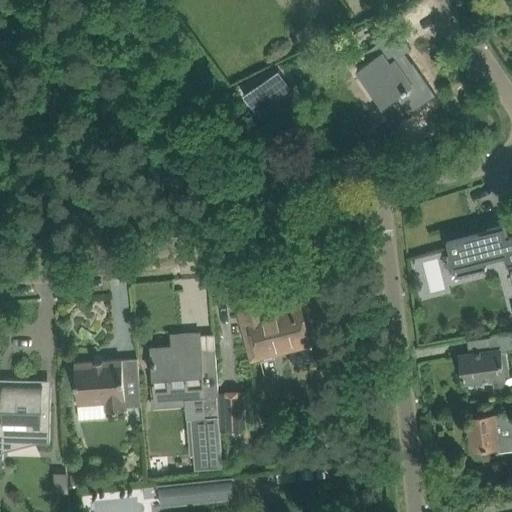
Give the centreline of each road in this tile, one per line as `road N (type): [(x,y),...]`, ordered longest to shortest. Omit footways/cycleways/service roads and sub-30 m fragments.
road 1 (residential): [(0,267),(127,253),(385,191)]
road 2 (unclassified): [(422,511),(385,191)]
road 3 (residential): [(385,191),(511,155)]
